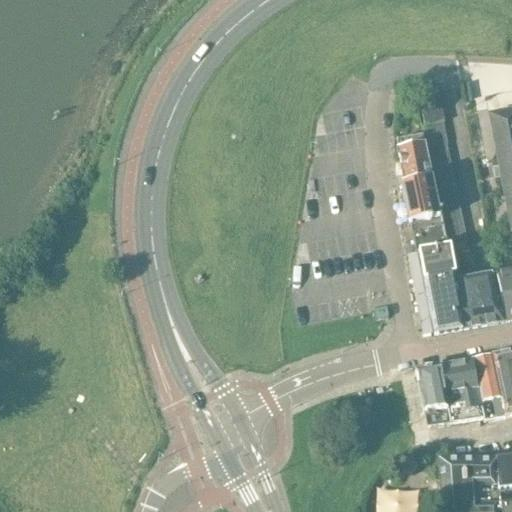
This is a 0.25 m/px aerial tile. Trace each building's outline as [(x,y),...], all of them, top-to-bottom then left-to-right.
[(442,125),(436,91),(418,95),(424,129),(442,125)] [(511,112),(488,118),(511,237),(511,112)] [(414,132),(420,131),(419,123),(412,124),(414,132)] [(442,125),(424,129),(422,129),(424,140),(444,136),(442,125)] [(446,146),(444,136),(424,140),(426,151),(445,147),(446,146)] [(429,172),(426,162),(424,151),(423,147),(414,149),(413,142),(396,145),(398,153),(396,153),(403,188),(431,183),(429,172)] [(447,157),(445,147),(426,151),(424,151),(426,162),(447,157)] [(449,168),(447,157),(426,162),(429,172),(449,168)] [(452,179),(449,168),(429,172),(431,183),(452,179)] [(454,189),(452,179),(431,183),(433,193),(454,189)] [(436,204),(433,193),(431,183),(403,188),(400,189),(407,227),(409,227),(412,245),(413,245),(416,257),(418,257),(446,251),(445,246),(442,236),(440,225),(438,215),(436,204)] [(456,200),(454,189),(433,193),(436,204),(456,200)] [(458,210),(456,200),(436,204),(438,215),(458,210)] [(460,221),(458,210),(438,215),(440,225),(460,221)] [(462,232),(460,221),(440,225),(442,236),(462,232)] [(465,242),(462,232),(442,236),(445,246),(465,242)] [(461,334),(450,278),(454,277),(451,262),(458,261),(457,256),(461,255),(467,253),(465,242),(445,246),(446,251),(418,257),(434,339),(461,334)] [(504,326),(494,276),(466,281),(461,255),(457,256),(458,261),(451,262),(454,277),(450,278),(461,334),(504,326)] [(511,324),(511,273),(494,276),(504,326),(511,324)] [(374,312),(375,321),(387,319),(385,311),(374,312)] [(511,355),(491,361),(503,421),(504,421),(511,419),(511,355)] [(491,361),(471,365),(483,424),(483,425),(503,421),(491,361)] [(471,365),(438,371),(449,428),(483,424),(471,365)] [(438,371),(415,376),(417,385),(426,431),(449,428),(438,371)] [(417,470),(412,462),(403,461),(398,469),(402,477),(412,478),(417,470)] [(511,511),(511,461),(495,464),(498,494),(511,492),(511,506),(499,508),(499,511),(511,511)] [(498,508),(498,494),(495,464),(438,462),(441,511),(499,511),(499,508),(498,508)] [(394,493),(394,511),(405,511),(405,492),(394,493)]
